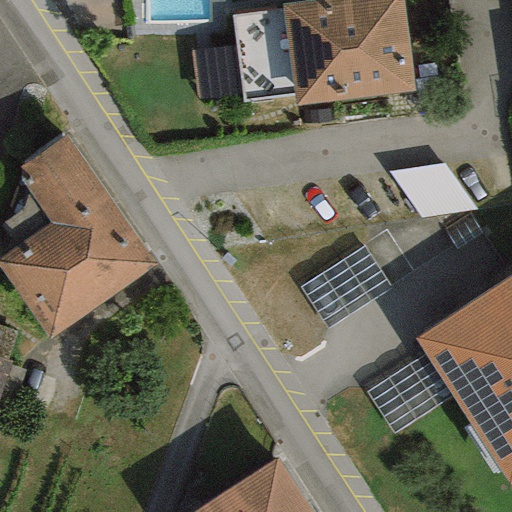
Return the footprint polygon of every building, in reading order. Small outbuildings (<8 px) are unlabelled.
[(293,94),(295,107),(412,92),(400,0),(318,0),(280,5),(281,11),(233,18),(243,101),(293,94)] [(64,137),(19,169),(25,178),(19,182),(48,224),(0,257),(0,271),(47,340),(154,266),(64,137)] [(420,219),(474,211),(442,165),(388,173),(420,219)] [(298,287),(327,330),(388,289),(361,248),(298,287)] [(511,276),(414,340),(423,354),(451,396),(507,483),(511,479),(511,276)] [(365,393),(393,435),(451,396),(423,354),(365,393)] [(0,394),(10,364),(0,360),(0,394)] [(313,511),(278,457),(190,511),(313,511)]
